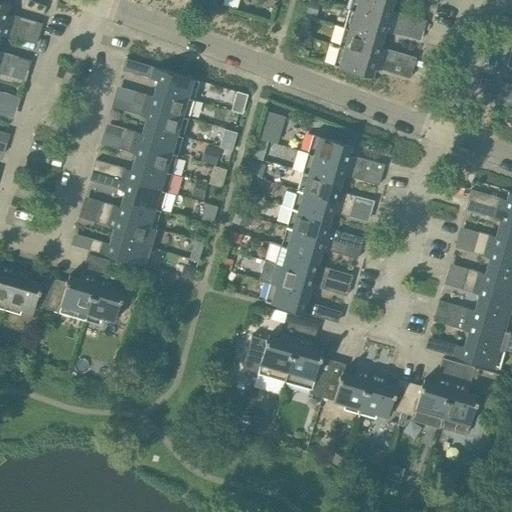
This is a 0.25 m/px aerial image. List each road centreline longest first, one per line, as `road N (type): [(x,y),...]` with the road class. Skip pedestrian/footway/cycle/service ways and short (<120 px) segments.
road 1 (unclassified): [(442,136),(96,2)]
road 2 (residential): [(48,247),(105,56),(81,47)]
road 3 (residential): [(386,339),(395,312),(387,295),(396,267),(408,260),(418,187),(442,136)]
road 4 (residential): [(81,47),(57,40),(0,220)]
road 5 (residential): [(442,136),(478,0)]
